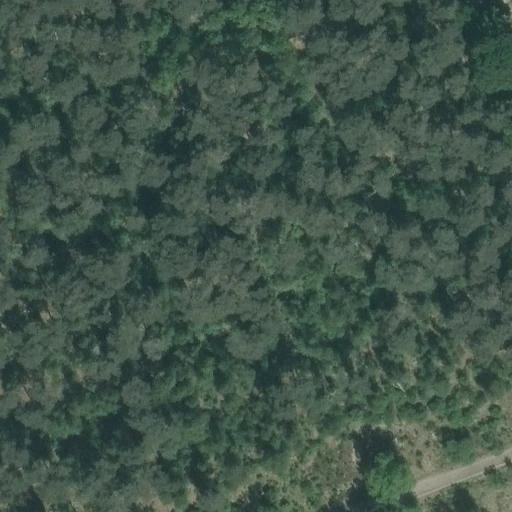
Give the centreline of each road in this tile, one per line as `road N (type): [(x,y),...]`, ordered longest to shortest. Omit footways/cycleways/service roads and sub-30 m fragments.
road 1 (track): [(0,126),(221,0)]
road 2 (track): [(511,454),(359,511)]
